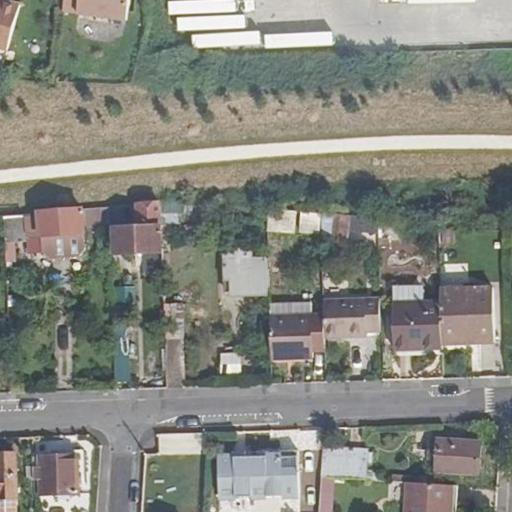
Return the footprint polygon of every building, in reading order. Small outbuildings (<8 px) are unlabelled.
[(0,0),(0,49),(2,50),(15,5),(0,0)] [(120,21),(122,0),(56,0),(55,12),(120,21)] [(511,18),(508,19),(509,24),(489,25),(489,28),(463,29),(464,42),(511,40),(511,18)] [(162,252),(160,203),(138,205),(139,228),(114,229),(114,253),(162,252)] [(108,225),(108,208),(30,214),(30,222),(35,222),(36,233),(40,233),(40,237),(81,234),(82,226),(108,225)] [(293,230),(292,210),(266,208),(267,230),(293,230)] [(320,230),(320,213),(306,212),(306,229),(320,230)] [(30,222),(30,214),(4,216),(4,240),(27,239),(27,234),(36,233),(35,222),(30,222)] [(378,235),(377,218),(330,214),(329,230),(344,231),(378,235)] [(344,231),(329,230),(329,240),(344,242),(344,231)] [(81,234),(40,237),(44,257),(51,263),(73,263),(80,256),(81,234)] [(269,292),(268,259),(227,260),(227,278),(235,277),(235,293),(269,292)] [(393,303),(425,302),(424,290),(418,290),(412,285),(393,286),(393,303)] [(442,301),(443,345),(495,343),(494,288),(441,291),(442,301)] [(356,331),(370,331),(381,331),(380,298),(327,300),(327,317),(328,337),(356,337),(356,331)] [(443,345),(442,301),(425,302),(393,303),(395,350),(442,349),(443,345)] [(327,317),(315,318),(315,352),(328,351),(328,337),(327,317)] [(315,318),(270,318),(271,360),(315,358),(315,352),(315,318)] [(133,381),(132,337),(118,338),(119,381),(133,381)] [(240,373),(240,355),(220,356),(220,375),(240,373)] [(477,475),(478,443),(429,440),(428,459),(435,459),(435,471),(477,475)] [(365,479),(367,451),(322,447),(320,476),(365,479)] [(298,495),(297,451),(279,451),(279,457),(219,458),(220,497),(298,495)] [(0,511),(14,511),(14,455),(0,454),(0,511)] [(77,494),(76,455),(40,455),(40,467),(31,467),(32,492),(41,493),(41,495),(77,494)] [(401,511),(448,511),(450,485),(403,481),(401,511)]
